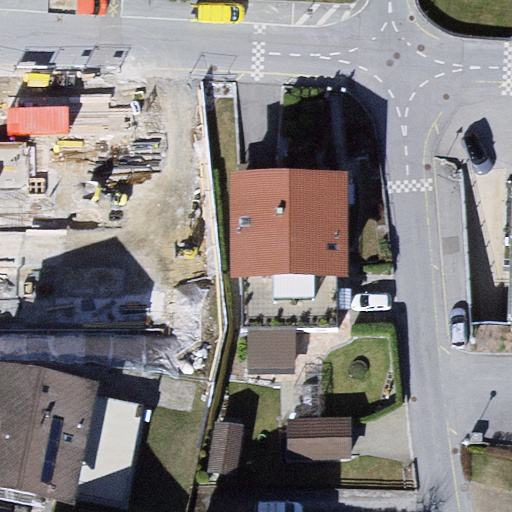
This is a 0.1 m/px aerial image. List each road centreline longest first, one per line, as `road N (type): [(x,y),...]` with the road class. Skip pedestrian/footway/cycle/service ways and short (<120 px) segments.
road 1 (residential): [(379,49),(448,511)]
road 2 (residential): [(0,55),(379,49)]
road 3 (residential): [(379,49),(511,55)]
